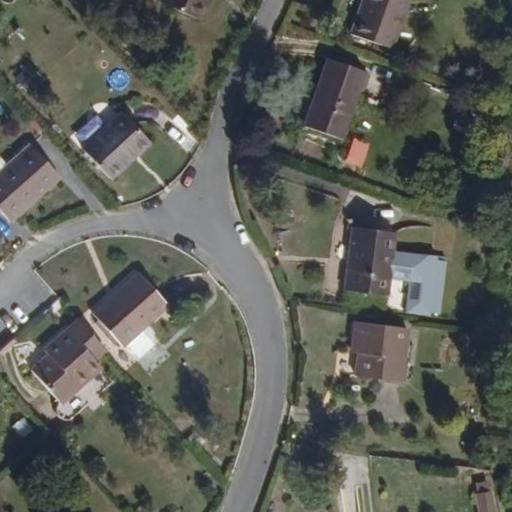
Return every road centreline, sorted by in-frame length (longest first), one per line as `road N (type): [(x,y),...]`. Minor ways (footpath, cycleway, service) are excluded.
road 1 (residential): [(241,511),(274,430),(275,368),(237,263),(198,211)]
road 2 (residential): [(1,318),(27,257),(93,227),(154,227),(198,211)]
road 3 (residential): [(198,211),(278,0)]
